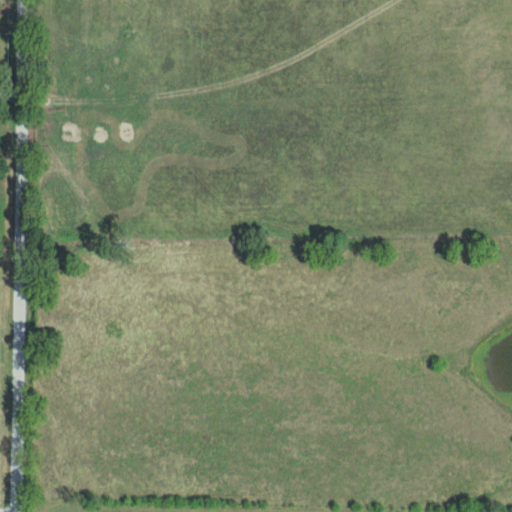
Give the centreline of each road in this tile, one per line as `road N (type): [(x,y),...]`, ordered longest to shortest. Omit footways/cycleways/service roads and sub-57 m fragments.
road 1 (residential): [(16,511),(26,0)]
road 2 (residential): [(21,277),(511,259)]
